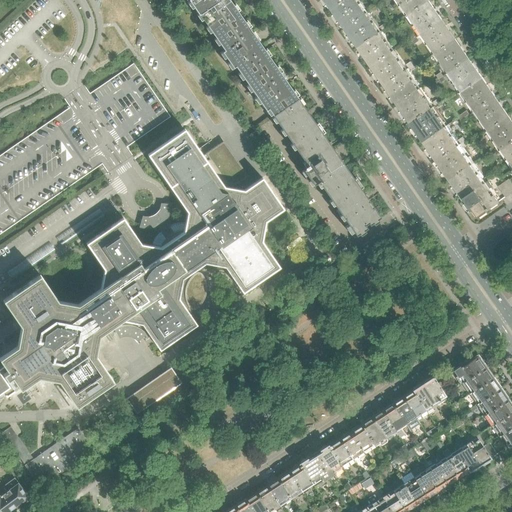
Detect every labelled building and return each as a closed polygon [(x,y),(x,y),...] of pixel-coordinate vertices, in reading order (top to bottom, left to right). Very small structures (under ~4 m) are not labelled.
[(264,51),(262,47),(261,45),(262,44),(261,43),(261,44),(261,43),(260,44),(258,42),(259,41),(259,40),(258,41),(255,38),(256,37),(256,36),(255,37),(253,35),(254,34),(254,33),(253,33),(249,28),(251,26),(247,21),(245,22),(237,11),(239,10),(236,4),(233,6),(229,0),(189,0),(223,51),(219,53),(230,69),(234,67),(270,118),(272,116),(298,98),(296,96),(298,95),(295,90),(293,91),(288,84),(289,83),(288,83),(288,82),(288,83),(287,82),(286,83),(284,79),(285,79),(285,78),(284,78),(280,73),(282,71),(278,66),(276,67),(268,56),(270,55),(267,49),(264,51)] [(325,0),(332,9),(345,0),(325,0)] [(368,12),(360,0),(345,0),(332,9),(345,28),(368,12)] [(428,0),(427,0),(398,0),(408,14),(428,0)] [(442,20),(438,14),(428,0),(408,14),(422,34),(442,20)] [(358,47),(386,28),(384,24),(379,28),(368,12),(345,28),(358,47)] [(455,39),(450,32),(442,20),(422,34),(435,53),(455,39)] [(394,50),(392,46),(384,35),(389,31),(386,28),(358,47),(371,66),(394,50)] [(190,90),(150,32),(132,44),(178,111),(189,103),(196,98),(200,104),(207,99),(197,86),(190,90)] [(468,58),(465,53),(455,39),(435,53),(448,73),(468,58)] [(384,85),(413,66),(411,62),(405,66),(394,50),(371,66),(384,85)] [(482,78),(476,70),(468,58),(448,73),(461,92),(482,78)] [(421,88),(410,73),(415,69),(413,66),(384,85),(397,104),(421,88)] [(495,97),(491,91),(482,78),(461,92),(475,111),(495,97)] [(411,123),(439,103),(437,99),(431,103),(421,88),(397,104),(411,123)] [(508,116),(503,109),(495,97),(475,111),(488,130),(508,116)] [(353,179),(345,167),(342,162),(343,161),(342,160),(342,161),(342,160),(341,161),(339,159),(340,158),(340,157),(338,158),(336,155),(337,154),(337,153),(336,154),(334,152),(335,151),(335,150),(334,150),(330,145),(322,133),(324,132),(321,127),(318,128),(311,117),(312,117),(312,116),(311,116),(310,116),(307,113),(308,112),(308,111),(307,112),(302,104),(304,103),(300,98),(298,99),(298,98),(272,116),(307,167),(302,170),(312,185),(317,182),(330,200),(328,202),(331,207),(334,205),(341,215),(338,217),(341,222),(344,220),(348,225),(345,228),(349,233),(352,231),(354,234),(356,233),(357,234),(363,230),(362,229),(366,226),(364,223),(366,222),(367,224),(370,222),(370,223),(380,217),(368,201),(370,200),(369,199),(368,199),(367,200),(365,196),(366,196),(366,195),(366,194),(364,195),(357,184),(359,182),(356,177),(353,179)] [(447,126),(436,110),(442,107),(439,103),(411,123),(424,141),(447,126)] [(511,142),(511,121),(508,116),(488,130),(502,150),(511,142)] [(437,160),(466,140),(464,136),(457,141),(447,126),(424,141),(437,160)] [(0,395),(4,393),(7,397),(20,389),(20,390),(39,377),(51,379),(53,380),(58,381),(76,407),(113,381),(107,373),(95,355),(99,336),(116,324),(122,320),(141,324),(145,329),(154,342),(159,350),(196,324),(186,310),(189,308),(189,309),(190,309),(191,309),(192,310),(193,310),(194,309),(195,309),(196,308),(197,308),(198,307),(199,306),(200,305),(201,304),(200,302),(200,300),(200,297),(200,295),(200,293),(200,291),(201,289),(202,287),(203,285),(204,283),(205,281),(205,280),(204,278),(203,277),(203,275),(202,274),(201,273),(200,273),(199,272),(198,272),(197,272),(196,272),(195,273),(193,270),(205,263),(224,266),(234,281),(242,292),(250,287),(257,282),(279,267),(261,241),(265,221),(283,209),(262,178),(244,190),(234,188),(224,186),(212,169),(206,160),(188,134),(184,129),(147,154),(151,160),(167,184),(169,186),(187,212),(185,223),(181,222),(177,223),(173,224),(172,224),(170,225),(169,226),(165,221),(165,220),(163,218),(159,220),(155,223),(156,226),(157,226),(161,232),(159,233),(157,234),(155,237),(153,241),(152,245),(152,246),(141,244),(123,218),(86,243),(104,269),(103,273),(100,289),(95,293),(78,305),(58,301),(40,275),(3,300),(14,317),(21,326),(21,327),(17,346),(0,357),(0,360),(4,366),(0,369),(0,395)] [(474,163),(470,157),(469,157),(462,148),(469,143),(466,140),(437,160),(450,179),(473,164),(474,163)] [(511,142),(502,150),(511,164),(511,142)] [(486,183),(492,179),(490,175),(484,179),(473,164),(450,179),(459,193),(463,198),(486,183)] [(499,202),(486,183),(463,198),(467,203),(468,203),(477,217),(479,216),(479,217),(487,212),(486,211),(499,202)] [(511,193),(504,183),(499,187),(506,197),(511,193)] [(479,372),(485,368),(486,368),(485,366),(486,366),(481,360),(480,361),(477,356),(472,359),(470,357),(459,364),(460,366),(454,371),(457,376),(455,378),(460,385),(464,383),(473,376),(473,374),(477,371),(479,372)] [(126,398),(136,414),(181,383),(171,367),(169,368),(170,369),(127,398),(126,398)] [(487,383),(493,379),(492,377),(493,376),(489,370),(487,371),(485,368),(479,372),(477,371),(473,374),(473,376),(464,383),(471,393),(480,387),(480,385),(485,382),(487,383)] [(445,395),(453,390),(450,384),(448,386),(443,380),(437,384),(433,377),(422,383),(437,405),(447,399),(445,395)] [(494,394),(500,390),(500,389),(499,388),(500,387),(496,381),(495,382),(493,379),(487,383),(485,382),(480,385),(480,387),(471,393),(478,404),(488,397),(488,395),(492,393),(494,394)] [(437,405),(422,383),(412,390),(426,412),(437,405)] [(426,412),(412,390),(402,397),(416,419),(426,412)] [(501,404),(507,400),(508,400),(507,398),(508,398),(504,392),(502,393),(500,390),(494,394),(492,393),(488,395),(488,397),(478,404),(486,414),(495,408),(495,406),(499,403),(501,404)] [(416,419),(402,397),(392,403),(406,425),(416,419)] [(509,415),(511,412),(511,403),(511,402),(509,403),(507,400),(501,404),(499,403),(495,406),(495,408),(486,414),(493,425),(502,418),(502,417),(507,414),(509,415)] [(406,425),(392,403),(382,410),(398,435),(400,438),(404,435),(401,429),(406,425)] [(398,435),(382,410),(360,424),(375,447),(375,446),(378,443),(380,445),(382,446),(387,442),(388,440),(386,438),(395,433),(397,436),(398,435)] [(511,412),(509,415),(507,414),(502,417),(502,418),(493,425),(500,435),(510,429),(510,427),(511,425),(511,412)] [(460,419),(454,423),(457,428),(463,424),(460,419)] [(375,447),(360,424),(349,431),(363,452),(368,448),(370,450),(375,447)] [(511,425),(510,427),(510,429),(500,435),(508,446),(511,444),(511,445),(511,425)] [(363,452),(349,431),(338,438),(353,461),(358,458),(357,455),(363,452)] [(89,448),(79,433),(36,459),(27,448),(19,455),(26,467),(35,482),(89,448)] [(353,461),(338,438),(327,445),(341,466),(347,462),(348,464),(353,461)] [(479,465),(490,458),(483,447),(477,438),(466,444),(479,465)] [(430,449),(426,445),(428,443),(426,440),(421,443),(426,451),(430,449)] [(489,443),(483,447),(490,458),(496,454),(489,443)] [(479,465),(466,444),(455,451),(468,472),(479,465)] [(341,466),(327,445),(313,454),(328,477),(342,468),(341,466)] [(468,472),(455,451),(450,454),(447,450),(442,453),(445,458),(450,465),(452,465),(454,469),(454,471),(458,478),(468,472)] [(328,477),(313,454),(299,463),(313,484),(314,486),(328,477)] [(393,468),(404,461),(401,456),(390,463),(393,468)] [(458,478),(454,471),(454,469),(452,465),(450,465),(445,458),(435,464),(439,472),(441,472),(444,475),(443,477),(448,485),(458,478)] [(313,484),(299,463),(288,470),(303,493),(308,490),(307,488),(313,484)] [(448,485),(443,477),(444,475),(441,472),(439,472),(435,464),(424,471),(429,478),(431,478),(433,482),(433,484),(438,491),(448,485)] [(303,493),(288,470),(277,478),(291,498),(296,494),(298,497),(303,493)] [(438,491),(433,484),(433,482),(431,478),(429,478),(424,471),(414,477),(419,485),(421,485),(423,489),(423,491),(427,498),(438,491)] [(423,491),(423,489),(421,485),(419,485),(414,477),(411,472),(400,479),(403,484),(408,492),(410,492),(412,495),(412,497),(416,505),(427,498),(423,491)] [(3,486),(0,482),(0,511),(8,511),(12,509),(14,511),(29,500),(27,498),(29,497),(14,477),(3,486)] [(291,498),(277,478),(266,485),(281,508),(286,504),(285,502),(291,498)] [(370,487),(366,479),(359,483),(364,491),(370,487)] [(416,505),(412,497),(412,495),(410,492),(408,492),(403,484),(394,490),(398,498),(400,498),(403,502),(402,504),(406,511),(416,505)] [(281,508),(266,485),(255,492),(268,511),(269,511),(274,509),(276,511),(281,508)] [(402,504),(403,502),(400,498),(398,498),(394,490),(383,497),(387,505),(389,505),(392,509),(391,511),(404,511),(406,511),(402,504)] [(268,511),(255,492),(244,499),(252,511),(268,511)] [(391,511),(392,509),(389,505),(387,505),(383,497),(378,500),(374,495),(369,499),(372,504),(377,511),(378,511),(391,511)] [(252,511),(244,499),(234,505),(238,511),(252,511)]
